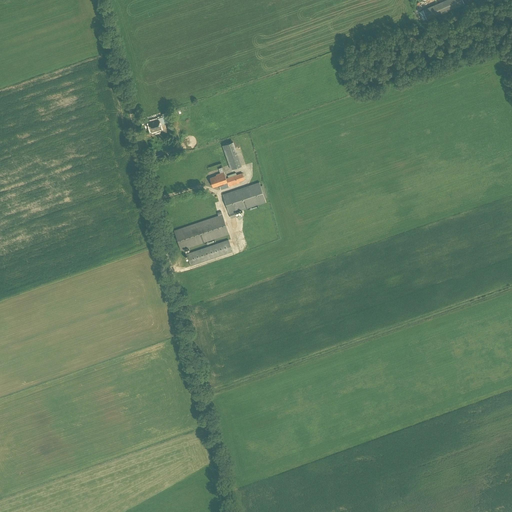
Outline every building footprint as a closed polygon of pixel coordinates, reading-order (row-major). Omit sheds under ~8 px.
[(462,0),(444,0),(422,10),(427,19),(464,3),(462,0)] [(170,122),(167,112),(162,113),(163,117),(157,118),(158,119),(149,122),(151,131),(161,129),(159,122),(164,120),(164,123),(170,122)] [(231,170),(241,166),(239,159),(233,141),(222,145),(231,170)] [(216,175),(209,178),(212,187),(219,185),(220,186),(227,183),(229,186),(240,183),(239,181),(240,181),(244,179),(242,172),(236,174),(236,173),(234,173),(227,175),(228,177),(226,178),(224,172),(222,167),(218,168),(220,173),(216,174),(216,175)] [(261,186),(259,181),(222,194),(230,218),(236,216),(235,212),(266,202),(265,198),(267,198),(262,185),(261,186)] [(181,250),(229,234),(221,211),(217,212),(218,215),(174,230),(181,250)] [(191,266),(233,252),(228,239),(186,254),(191,266)]
